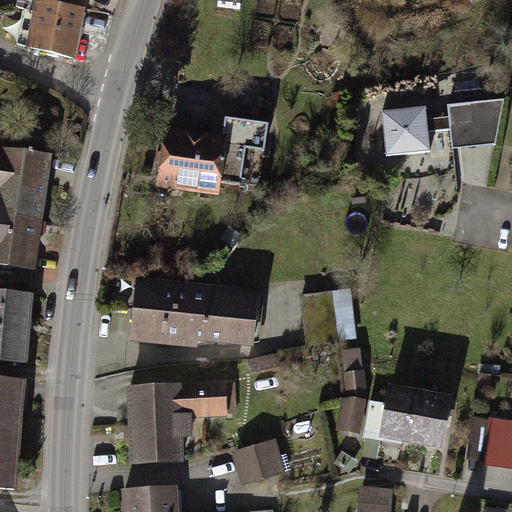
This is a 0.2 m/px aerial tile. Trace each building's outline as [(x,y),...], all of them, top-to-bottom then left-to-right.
[(34,0),(26,51),(80,63),(87,11),(79,11),(80,0),(34,0)] [(507,103),(448,110),(455,152),(495,149),(507,103)] [(428,111),(381,117),(386,159),(433,154),(428,111)] [(228,139),(162,131),(155,188),(220,197),(228,139)] [(0,271),(38,276),(53,157),(0,151),(0,271)] [(257,295),(137,284),(131,346),(197,352),(198,344),(252,349),(257,295)] [(351,290),(301,297),(309,349),(358,342),(351,290)] [(34,298),(0,294),(0,363),(26,367),(34,298)] [(364,351),(343,353),(348,399),(342,398),(337,431),(364,435),(369,398),(364,351)] [(25,385),(0,382),(0,491),(16,493),(25,385)] [(234,382),(124,389),(129,468),(184,465),(183,442),(194,441),(193,421),(236,418),(234,382)] [(450,396),(389,388),(381,440),(443,449),(450,396)] [(511,424),(491,422),(485,466),(511,469),(511,424)] [(277,443),(235,455),(246,490),(288,478),(277,443)] [(180,511),(179,489),(120,493),(121,511),(180,511)] [(394,511),(396,492),(361,489),(358,511),(394,511)]
